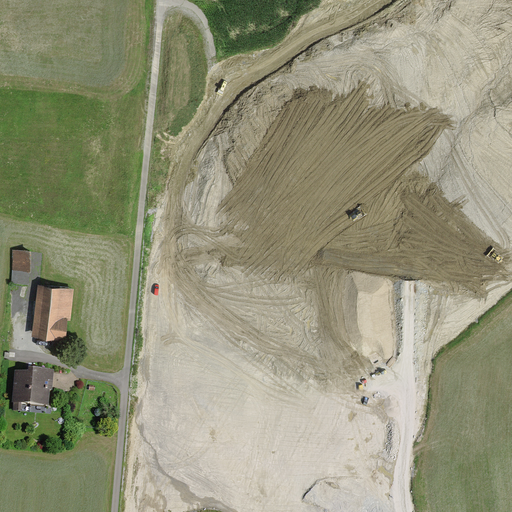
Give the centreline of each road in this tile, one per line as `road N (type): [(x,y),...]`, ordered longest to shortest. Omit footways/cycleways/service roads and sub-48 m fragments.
road 1 (track): [(161,4),(192,12),(205,32),(248,275),(264,303),(287,321),(434,328)]
road 2 (track): [(113,511),(161,4)]
